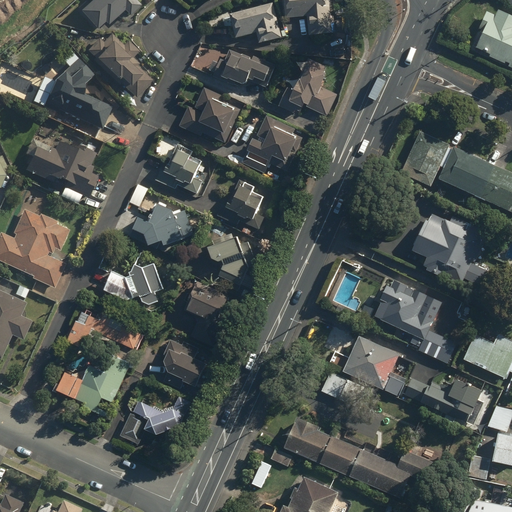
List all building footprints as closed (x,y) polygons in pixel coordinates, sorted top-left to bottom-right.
[(92,0),(81,10),(97,29),(105,22),(107,24),(125,9),(130,16),(142,5),(137,0),(92,0)] [(331,0),(285,0),(287,18),(308,16),(311,36),(335,34),(331,0)] [(275,3),(225,14),(228,27),(235,25),(238,39),(258,34),(260,42),(282,37),(275,3)] [(511,14),(500,9),(498,15),(489,11),(484,21),(481,29),(485,31),(478,48),(492,53),(490,57),(506,64),(507,61),(511,63),(511,66),(511,14)] [(94,60),(135,98),(153,78),(133,59),(141,50),(129,38),(124,44),(112,32),(103,42),(99,37),(87,50),(96,58),(94,60)] [(278,64),(232,48),(228,59),(222,56),(220,61),(214,59),(210,72),(249,86),(252,76),(271,83),(278,64)] [(310,59),(300,80),(291,76),(282,93),(277,91),(272,102),(300,115),(305,105),(327,116),(337,95),(323,88),(330,75),(325,72),(328,67),(310,59)] [(78,60),(54,80),(46,105),(80,116),(76,128),(101,136),(112,103),(83,94),(92,73),(78,60)] [(207,88),(196,109),(190,106),(180,126),(201,136),(204,132),(226,143),(243,109),(225,101),(227,97),(207,88)] [(266,173),(269,167),(279,171),(283,163),(291,167),(301,147),(295,144),(298,138),(291,135),(294,129),(269,117),(267,120),(258,116),(251,131),(258,134),(244,162),(266,173)] [(60,136),(57,142),(36,132),(26,154),(30,156),(24,170),(64,188),(61,196),(78,204),(82,195),(88,197),(99,173),(89,168),(96,152),(60,136)] [(511,171),(423,132),(405,173),(433,186),(442,166),(446,168),(441,180),(511,211),(511,171)] [(178,143),(168,164),(167,168),(163,166),(157,181),(200,200),(209,179),(202,176),(207,163),(192,156),(194,150),(178,143)] [(0,185),(9,171),(1,155),(0,155),(0,185)] [(219,215),(240,225),(242,221),(259,230),(266,215),(259,212),(267,196),(256,191),(258,187),(242,179),(231,201),(227,200),(219,215)] [(184,207),(178,209),(160,200),(150,220),(142,216),(132,236),(159,249),(164,239),(166,244),(194,235),(184,207)] [(14,238),(1,231),(0,233),(0,262),(54,288),(66,263),(51,256),(55,248),(60,250),(70,229),(56,222),(57,220),(40,212),(38,215),(25,209),(13,233),(16,234),(14,238)] [(428,219),(414,250),(429,257),(424,269),(443,277),(444,274),(451,277),(450,279),(463,285),(466,278),(484,286),(491,270),(476,263),(490,232),(454,216),(452,221),(434,213),(431,220),(428,219)] [(252,268),(239,238),(211,247),(213,262),(225,267),(221,276),(244,285),(252,268)] [(131,300),(137,297),(142,295),(142,296),(142,297),(143,298),(143,299),(144,300),(145,301),(146,302),(147,302),(147,303),(148,303),(149,304),(150,304),(151,304),(152,304),(153,304),(154,304),(155,304),(156,304),(157,303),(158,303),(159,302),(160,302),(160,301),(157,290),(165,288),(157,263),(145,267),(138,264),(132,278),(115,270),(107,289),(131,300)] [(230,296),(198,282),(187,310),(202,316),(192,337),(214,347),(226,319),(221,317),(230,296)] [(426,303),(390,285),(376,315),(426,339),(420,350),(448,364),(458,343),(431,330),(445,302),(430,295),(426,303)] [(0,357),(2,358),(12,335),(23,340),(32,321),(20,316),(27,302),(24,301),(29,290),(20,286),(15,297),(0,290),(0,357)] [(99,318),(85,311),(71,342),(90,351),(99,331),(138,349),(146,332),(102,311),(99,318)] [(511,339),(481,324),(465,358),(511,381),(511,339)] [(400,355),(361,336),(351,358),(337,351),(330,364),(400,398),(407,383),(391,375),(400,355)] [(165,356),(169,357),(166,362),(170,370),(165,380),(183,389),(187,382),(198,388),(209,364),(198,359),(202,350),(185,341),(184,344),(173,339),(165,356)] [(69,369),(59,390),(87,404),(85,407),(106,417),(135,358),(119,350),(107,374),(92,367),(87,378),(69,369)] [(365,387),(333,372),(324,391),(355,406),(365,387)] [(452,395),(414,378),(407,395),(475,426),(484,404),(480,402),(486,390),(459,379),(452,395)] [(175,409),(164,412),(134,398),(129,409),(133,411),(122,436),(140,445),(147,430),(157,435),(183,426),(193,403),(180,397),(175,409)] [(511,407),(499,402),(490,426),(508,433),(511,422),(511,407)] [(410,439),(399,465),(298,421),(287,448),(402,498),(412,476),(424,481),(437,450),(410,439)] [(511,434),(501,432),(494,460),(511,463),(511,434)] [(493,460),(474,456),(470,476),(489,480),(493,460)] [(330,511),(340,493),(307,476),(302,487),(299,486),(293,497),(296,499),(291,508),(285,505),(281,511),(330,511)] [(0,511),(18,511),(22,504),(5,495),(0,504),(0,511)] [(511,511),(511,506),(474,498),(470,511),(511,511)] [(80,511),(82,510),(63,501),(57,511),(55,511),(52,510),(51,511),(80,511)]
